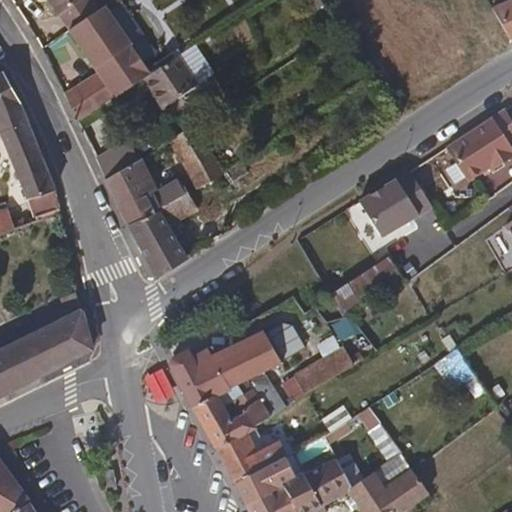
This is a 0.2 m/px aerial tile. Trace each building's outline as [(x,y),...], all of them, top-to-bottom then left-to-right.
[(85,0),(53,0),(64,14),(85,0)] [(137,89),(158,75),(111,4),(72,30),(99,69),(117,100),(137,89)] [(511,9),(485,20),(504,53),(511,50),(511,9)] [(68,33),(53,41),(70,71),(84,63),(68,33)] [(206,78),(191,52),(158,75),(137,89),(154,115),(193,89),(192,87),(206,78)] [(82,121),(117,100),(99,69),(64,90),(82,121)] [(0,136),(21,128),(16,113),(0,88),(0,136)] [(511,146),(511,143),(499,119),(439,156),(460,191),(481,177),(484,180),(509,165),(502,152),(511,146)] [(46,201),(21,128),(0,136),(0,160),(19,209),(23,208),(46,201)] [(179,176),(204,161),(185,130),(153,150),(158,158),(166,153),(179,176)] [(97,186),(123,169),(115,155),(90,171),(97,186)] [(216,179),(213,176),(204,161),(179,176),(184,183),(191,194),(216,179)] [(123,169),(97,186),(118,230),(178,193),(175,189),(166,175),(150,185),(145,178),(139,181),(130,165),(123,169)] [(436,211),(411,171),(361,201),(384,235),(436,211)] [(209,209),(227,197),(219,185),(212,189),(215,193),(210,196),(212,199),(206,203),(209,209)] [(191,205),(182,190),(178,193),(118,230),(146,282),(176,263),(171,255),(158,232),(190,213),(187,208),(191,205)] [(52,217),(46,201),(23,208),(28,224),(52,217)] [(36,246),(57,240),(52,217),(28,224),(30,230),(21,233),(11,236),(14,244),(22,241),(34,242),(36,246)] [(21,233),(19,225),(7,228),(10,235),(11,236),(21,233)] [(511,241),(505,228),(487,238),(505,271),(511,267),(511,241)] [(6,237),(0,238),(0,247),(12,244),(9,236),(6,237)] [(184,258),(179,250),(171,255),(176,263),(184,258)] [(236,333),(293,299),(285,285),(227,320),(236,333)] [(0,395),(83,357),(71,309),(55,316),(59,326),(0,352),(0,395)] [(291,322),(266,334),(279,360),(304,348),(291,322)] [(194,428),(249,398),(242,386),(278,366),(260,333),(192,369),(183,354),(160,366),(161,370),(194,428)] [(477,381),(460,355),(438,369),(454,395),(468,386),(477,381)] [(338,384),(356,374),(346,356),(328,365),(338,384)] [(328,365),(323,357),(310,364),(324,392),(338,384),(328,365)] [(296,408),(324,392),(310,364),(281,380),(296,408)] [(478,403),(487,397),(477,381),(468,386),(478,403)] [(263,405),(272,421),(278,417),(263,390),(249,398),(255,410),(263,405)] [(249,398),(194,428),(211,458),(237,443),(256,433),(254,430),(272,421),(263,405),(255,410),(249,398)] [(331,441),(328,435),(293,454),(295,459),(323,445),(331,441)] [(237,443),(211,458),(230,491),(271,471),(281,466),(273,453),(251,465),(237,443)] [(400,511),(407,511),(429,499),(414,473),(404,456),(354,485),(355,487),(360,496),(366,505),(369,511),(391,511),(398,508),(400,511)] [(290,488),(299,502),(304,511),(307,511),(327,502),(349,489),(335,466),(317,475),(301,482),(290,488)] [(313,466),(297,473),(301,482),(317,475),(313,466)] [(271,471),(230,491),(241,511),(267,499),(261,487),(269,483),(267,478),(273,475),(271,471)] [(0,511),(23,511),(25,511),(0,477),(0,511)] [(290,488),(267,499),(241,511),(242,511),(281,511),(299,502),(290,488)] [(358,510),(366,505),(360,496),(352,501),(358,510)] [(304,511),(299,502),(281,511),(304,511)] [(323,511),(330,508),(327,502),(307,511),(323,511)]
